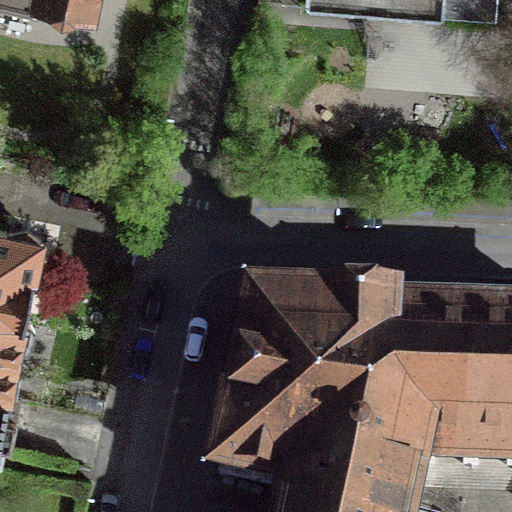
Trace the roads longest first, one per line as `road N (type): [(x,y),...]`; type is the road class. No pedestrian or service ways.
road 1 (residential): [(186,240),(511,252)]
road 2 (residential): [(123,511),(186,240)]
road 3 (residential): [(232,0),(186,240)]
